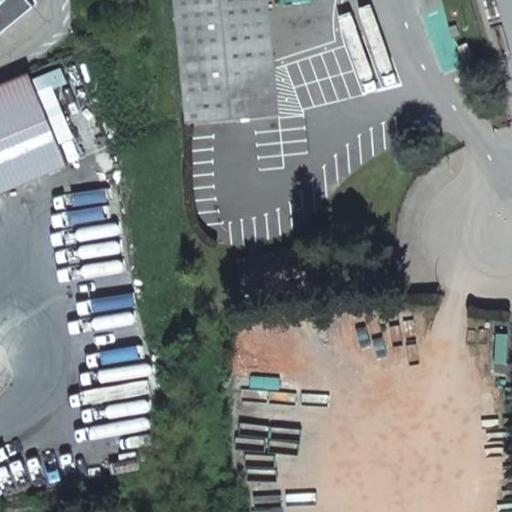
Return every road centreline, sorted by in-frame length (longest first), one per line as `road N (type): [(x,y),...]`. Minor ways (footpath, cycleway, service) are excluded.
road 1 (unknown): [(495,158),(451,285),(423,405),(411,511)]
road 2 (unknown): [(495,158),(410,28),(402,0)]
